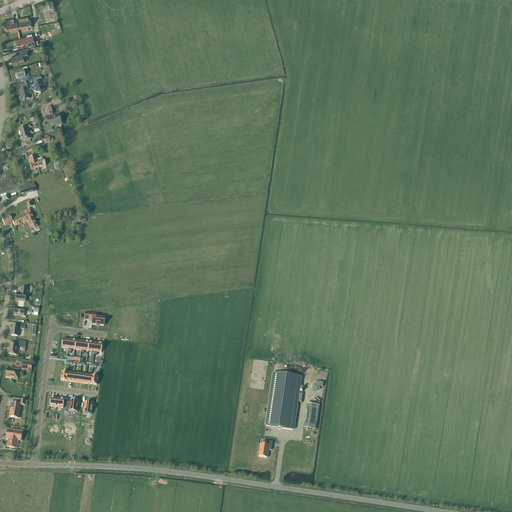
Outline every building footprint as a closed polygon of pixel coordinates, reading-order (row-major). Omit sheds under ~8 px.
[(28,27),(31,27),(30,20),(28,20),(28,17),(18,19),(18,22),(13,23),(13,19),(3,21),(5,34),(18,31),(18,29),(22,28),(23,31),(28,30),(28,27)] [(31,45),(34,44),(32,36),(16,40),(18,48),(28,45),(31,45)] [(31,47),(26,48),(19,51),(20,54),(14,56),(15,56),(11,57),(14,66),(25,62),(23,57),(28,55),(26,51),(29,50),(34,48),(34,46),(31,47)] [(16,73),(15,77),(18,80),(21,79),(22,82),(24,82),(28,81),(31,78),(27,77),(28,74),(26,74),(23,71),(16,73)] [(44,81),(42,81),(41,78),(37,77),(36,79),(31,78),(28,81),(31,90),(35,89),(36,93),(41,94),(45,90),(44,87),(46,85),(44,81)] [(27,89),(29,89),(27,82),(24,83),(25,84),(22,85),(22,86),(23,90),(19,91),(22,101),(29,99),(27,89)] [(56,127),(61,125),(58,115),(51,118),(51,116),(46,118),(47,123),(44,124),(46,132),(52,130),(51,127),(56,126),(56,127)] [(29,133),(28,129),(32,127),(31,125),(19,129),(21,135),(29,133)] [(29,133),(21,135),(22,142),(31,139),(30,135),(34,133),(33,131),(29,133)] [(35,156),(29,158),(30,164),(29,164),(31,170),(46,166),(44,160),(43,160),(42,158),(36,160),(35,156)] [(21,186),(18,187),(20,192),(21,195),(23,194),(33,191),(33,193),(37,192),(34,182),(21,186)] [(18,186),(0,191),(0,198),(11,195),(11,196),(16,195),(16,193),(20,192),(18,187),(18,186)] [(30,230),(38,226),(29,208),(17,215),(18,216),(11,219),(10,216),(6,218),(6,217),(2,219),(5,227),(13,223),(15,227),(26,221),(30,230)] [(27,289),(21,288),(20,295),(16,294),(15,301),(25,302),(26,296),(27,289)] [(15,308),(14,315),(24,317),(24,313),(32,313),(33,307),(31,306),(27,306),(24,305),(23,309),(15,308)] [(85,313),(84,320),(92,321),(92,324),(104,326),(105,318),(96,317),(96,314),(85,313)] [(12,326),(11,336),(18,337),(19,329),(25,330),(25,324),(18,323),(18,327),(12,326)] [(68,349),(68,352),(71,353),(71,349),(75,350),(76,341),(69,340),(68,349)] [(26,342),(16,341),(15,344),(10,344),(8,355),(16,356),(17,348),(25,349),(26,342)] [(81,351),(81,353),(83,354),(84,351),(88,352),(89,342),(82,342),(81,351)] [(94,352),(94,355),(96,355),(97,353),(101,353),(102,344),(95,343),(94,352)] [(5,378),(13,379),(13,380),(17,380),(19,369),(13,368),(13,370),(6,370),(5,378)] [(273,373),(265,426),(293,430),(300,377),(273,373)] [(14,418),(19,419),(20,412),(21,405),(25,406),(26,401),(20,400),(19,405),(11,403),(11,407),(10,411),(9,418),(10,418),(14,418)] [(66,404),(65,411),(69,411),(69,412),(77,413),(77,412),(78,402),(78,401),(70,400),(70,401),(70,403),(70,404),(66,404)] [(85,402),(83,414),(91,415),(93,403),(85,402)] [(307,404),(303,429),(315,430),(319,406),(307,404)] [(21,441),(22,432),(7,429),(6,439),(8,439),(7,447),(17,449),(18,441),(21,441)] [(264,441),(263,445),(260,444),(258,457),(267,458),(268,450),(271,451),(272,443),(264,441)]
